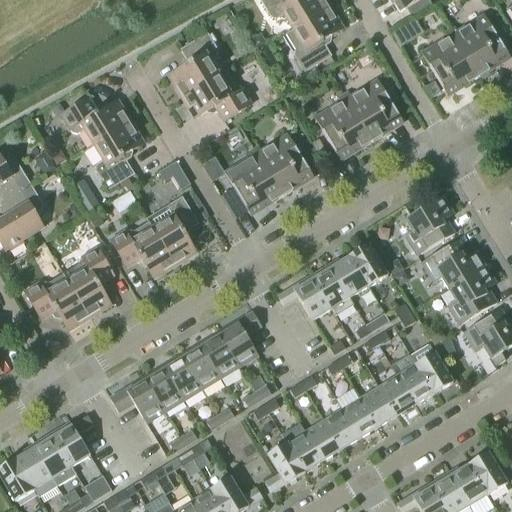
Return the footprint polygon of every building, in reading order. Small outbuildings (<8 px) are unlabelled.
[(285,35),(285,36),(328,10),(321,0),(262,0),(260,2),(271,20),(274,22),(277,21),(283,17),(292,31),(285,35)] [(390,0),(399,14),(422,0),(390,0)] [(328,10),(285,36),(292,32),(301,46),(294,50),(292,52),(293,55),(304,73),(331,57),(325,47),(327,45),(329,39),(328,38),(342,29),(336,19),(334,20),(328,10)] [(455,28),(450,31),(478,78),(498,66),(498,65),(496,66),(493,62),(505,54),(508,60),(510,59),(484,17),(457,32),(455,28)] [(417,21),(394,31),(400,44),(423,34),(417,21)] [(478,78),(450,31),(444,34),(447,39),(421,55),(447,97),(448,97),(444,91),(457,84),(459,88),(457,90),(458,91),(478,78)] [(177,87),(183,98),(226,72),(225,71),(218,75),(210,62),(217,58),(218,55),(218,52),(207,34),(180,51),(186,61),(183,62),(182,68),(183,69),(168,78),(175,88),(177,87)] [(257,37),(250,41),(256,53),(267,47),(263,38),(257,37)] [(226,72),(183,98),(190,108),(188,110),(194,120),(208,111),(209,112),(215,114),(217,112),(223,122),(251,106),(241,89),(235,88),(226,72)] [(348,93),(343,96),(371,143),(392,131),(391,130),(389,131),(386,126),(398,119),(402,125),(403,124),(377,81),(351,97),(348,93)] [(424,89),(431,101),(441,95),(434,83),(424,89)] [(371,143),(343,96),(338,99),(340,104),(314,120),(340,162),(341,162),(338,156),(350,148),(353,153),(351,155),(351,156),(371,143)] [(404,96),(393,102),(399,113),(410,107),(411,107),(404,96)] [(86,150),(86,151),(128,125),(122,114),(124,113),(118,103),(103,111),(103,110),(97,109),(94,110),(88,100),(61,117),(72,135),(74,137),(78,136),(84,132),(93,146),(86,150)] [(128,125),(86,151),(86,152),(93,147),(102,161),(95,165),(93,168),(94,171),(106,191),(134,176),(126,162),(128,161),(130,155),(129,154),(143,145),(137,134),(135,136),(128,125)] [(258,148),(253,151),(282,198),(302,186),(301,185),(299,186),(296,181),(308,174),(312,180),(313,179),(287,136),(261,152),(258,148)] [(312,146),(317,153),(318,156),(326,152),(320,141),(312,146)] [(311,145),(304,149),(310,158),(317,153),(312,146),(311,145)] [(0,197),(3,202),(30,186),(17,164),(12,163),(5,167),(0,159),(0,153),(2,152),(2,151),(0,151),(0,197)] [(282,198),(253,151),(248,154),(251,158),(224,174),(250,217),(251,216),(248,211),(260,203),(263,208),(261,209),(262,210),(282,198)] [(46,153),(34,160),(44,175),(55,168),(46,153)] [(57,153),(51,157),(57,167),(66,161),(63,155),(57,153)] [(30,186),(3,202),(11,215),(0,221),(0,243),(5,252),(8,250),(9,251),(20,245),(19,243),(47,226),(47,225),(42,228),(34,215),(41,211),(43,206),(30,186)] [(114,201),(119,211),(137,202),(133,192),(114,201)] [(92,195),(78,203),(85,214),(86,216),(100,208),(92,195)] [(148,222),(148,223),(173,266),(184,259),(186,261),(196,255),(187,240),(188,240),(190,234),(188,231),(198,225),(182,198),(164,209),(146,219),(148,222)] [(405,238),(417,258),(454,235),(447,224),(444,226),(441,222),(453,215),(443,198),(405,221),(413,233),(405,238)] [(77,206),(67,212),(74,224),(84,218),(77,206)] [(98,215),(90,220),(96,230),(104,225),(98,215)] [(173,266),(148,223),(147,223),(151,230),(138,239),(134,232),(131,230),(128,231),(110,242),(126,269),(136,263),(138,265),(144,267),(145,266),(154,280),(164,274),(163,272),(173,266)] [(441,279),(448,291),(485,268),(475,252),(464,259),(462,256),(465,253),(458,242),(421,265),(433,284),(441,279)] [(368,246),(348,258),(367,289),(387,277),(368,246)] [(78,266),(63,276),(88,317),(99,311),(100,313),(110,307),(102,292),(103,292),(104,286),(103,283),(113,277),(96,250),(81,259),(78,266)] [(338,261),(329,266),(349,300),(366,289),(367,290),(367,289),(348,258),(348,259),(340,264),(338,261)] [(393,263),(388,267),(394,277),(403,271),(399,265),(393,263)] [(321,275),(313,280),(330,311),(334,318),(353,307),(349,300),(329,266),(320,272),(321,275)] [(485,268),(448,291),(455,303),(447,308),(459,327),(496,304),(489,293),(486,295),(484,292),(495,285),(485,268)] [(11,269),(1,275),(7,284),(12,281),(14,275),(11,269)] [(404,272),(394,278),(400,288),(406,284),(407,279),(404,272)] [(88,317),(63,276),(62,276),(49,284),(41,283),(24,294),(41,321),(51,315),(52,317),(59,319),(60,318),(68,332),(79,326),(77,324),(88,317)] [(330,311),(313,280),(303,286),(301,283),(277,298),(283,307),(297,299),(311,322),(330,311)] [(393,312),(399,321),(410,314),(404,306),(393,312)] [(483,349),(495,368),(504,362),(504,361),(506,360),(508,350),(511,348),(511,324),(506,328),(504,325),(507,323),(500,311),(463,334),(475,354),(483,349)] [(227,328),(217,334),(238,369),(258,357),(245,337),(261,328),(252,313),(238,321),(240,324),(229,331),(227,328)] [(410,314),(399,321),(404,330),(415,323),(410,314)] [(376,320),(366,326),(370,335),(381,328),(376,320)] [(370,335),(366,326),(355,333),(360,341),(370,335)] [(384,333),(374,340),(379,348),(389,341),(384,333)] [(442,333),(430,339),(434,347),(445,340),(442,333)] [(217,334),(199,345),(220,380),(238,369),(217,334)] [(379,348),(374,340),(363,346),(368,355),(379,348)] [(329,351),(333,358),(343,351),(339,344),(329,351)] [(191,354),(182,359),(202,391),(220,380),(199,345),(189,351),(191,354)] [(410,358),(415,366),(433,396),(452,384),(429,347),(410,358)] [(347,356),(337,362),(342,370),(352,364),(347,356)] [(179,357),(162,368),(183,403),(202,391),(182,359),(180,360),(179,357)] [(342,370),(337,362),(326,369),(331,377),(342,370)] [(415,366),(397,377),(414,407),(432,396),(432,397),(433,396),(415,366)] [(147,377),(143,379),(165,414),(183,403),(162,368),(158,370),(160,373),(149,379),(147,377)] [(397,377),(378,389),(396,418),(414,407),(397,377)] [(311,378),(300,385),(305,393),(316,386),(311,378)] [(165,414),(143,379),(127,389),(128,392),(125,394),(123,391),(109,400),(118,415),(133,405),(146,425),(165,414)] [(305,393),(300,385),(289,391),(294,399),(305,393)] [(265,389),(255,395),(259,402),(270,396),(265,389)] [(378,389),(360,400),(377,429),(396,418),(378,389)] [(259,402),(255,395),(244,401),(248,409),(259,402)] [(360,400),(341,411),(359,440),(377,429),(360,400)] [(274,401),(263,407),(268,415),(279,409),(274,401)] [(268,415),(263,407),(252,414),(257,422),(268,415)] [(228,411),(217,417),(222,425),(233,419),(228,411)] [(341,411),(323,422),(340,452),(359,440),(341,411)] [(76,423),(83,434),(93,427),(87,417),(76,423)] [(222,425),(217,417),(207,424),(211,431),(222,425)] [(323,422),(304,433),(322,463),(340,452),(323,422)] [(62,433),(52,439),(71,469),(90,457),(70,424),(60,430),(62,433)] [(281,437),(286,445),(304,475),(305,474),(305,473),(322,463),(304,433),(299,425),(281,437)] [(191,433),(181,440),(185,447),(196,441),(191,433)] [(41,441),(32,447),(52,480),(57,488),(75,477),(71,469),(52,439),(43,444),(41,441)] [(185,447),(181,440),(170,446),(175,454),(185,447)] [(304,475),(286,445),(267,456),(279,476),(264,485),(270,494),(284,486),(285,486),(304,475)] [(198,446),(187,453),(192,461),(203,455),(198,446)] [(16,460),(15,460),(34,492),(35,491),(52,480),(32,447),(23,452),(25,455),(16,460)] [(192,461),(187,453),(177,460),(182,468),(192,461)] [(487,454),(468,465),(487,497),(507,485),(487,454)] [(34,492),(15,460),(0,469),(0,478),(15,504),(34,492)] [(458,469),(448,474),(469,508),(486,497),(486,498),(487,497),(468,465),(467,466),(468,467),(459,472),(458,469)] [(161,469),(151,476),(156,484),(166,477),(161,469)] [(441,483),(432,489),(445,511),(461,511),(469,508),(448,474),(439,480),(441,483)] [(156,484),(151,476),(140,482),(145,490),(156,484)] [(230,479),(210,491),(223,511),(242,511),(248,509),(247,508),(262,499),(256,490),(242,499),(230,479)] [(85,493),(92,504),(100,499),(111,492),(106,484),(104,481),(85,493)] [(445,511),(432,489),(423,494),(421,491),(396,506),(400,511),(408,511),(417,507),(419,511),(445,511)] [(124,491),(114,498),(119,506),(129,500),(124,491)] [(223,511),(210,491),(192,502),(198,511),(223,511)] [(109,511),(119,506),(114,498),(103,505),(107,511),(109,511)] [(79,501),(69,507),(71,511),(79,511),(84,509),(79,501)] [(198,511),(192,502),(175,511),(198,511)]
